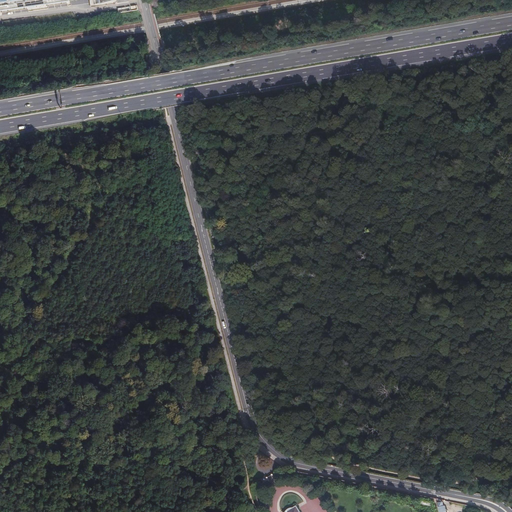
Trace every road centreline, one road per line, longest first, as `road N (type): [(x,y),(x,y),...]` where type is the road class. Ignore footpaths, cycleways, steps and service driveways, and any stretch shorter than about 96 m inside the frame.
road 1 (track): [(511,102),(330,134),(250,135),(236,148),(231,176),(246,268),(315,449),(455,482),(511,464)]
road 2 (secondary): [(144,0),(262,444),(297,465),(501,511)]
road 3 (motorway): [(0,127),(511,39)]
road 4 (motorway): [(511,22),(0,109)]
road 5 (track): [(174,120),(74,135),(89,179),(87,218),(29,312),(0,335)]
road 6 (track): [(0,365),(254,499)]
